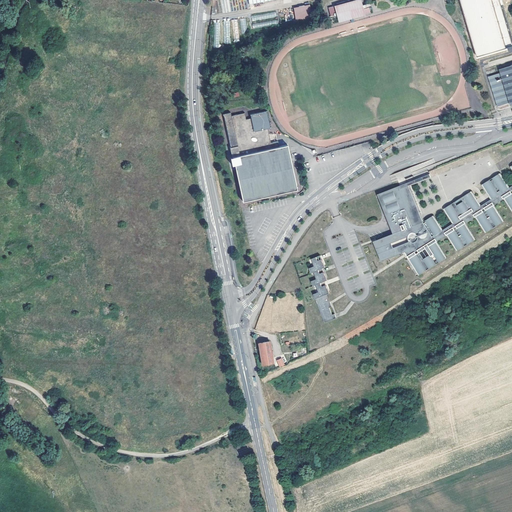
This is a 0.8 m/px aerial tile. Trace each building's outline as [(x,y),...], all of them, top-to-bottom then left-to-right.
[(359,0),(352,0),(337,4),(328,6),(330,14),(334,13),(335,16),(339,15),(340,20),(364,13),(362,8),(366,7),(365,4),(361,5),(359,0)] [(460,0),(478,57),(511,46),(511,40),(499,0),(460,0)] [(294,8),(296,21),(312,18),(310,6),(294,8)] [(276,11),(238,17),(239,22),(277,16),(276,11)] [(387,13),(361,20),(362,24),(370,22),(370,24),(388,19),(387,13)] [(490,76),(499,106),(510,102),(511,106),(511,105),(511,65),(500,69),(501,73),(490,76)] [(230,113),(223,115),(233,158),(230,159),(232,167),(235,166),(243,203),(298,191),(288,146),(279,148),(278,142),(271,144),(268,129),(271,129),(267,112),(250,116),(251,119),(246,120),(244,114),(231,117),(230,113)] [(400,185),(382,192),(390,212),(386,213),(394,233),(376,240),(384,260),(406,251),(420,274),(446,257),(436,241),(448,234),(458,250),(474,239),(464,223),(477,216),(487,232),(503,221),(493,205),(505,198),(511,208),(511,165),(511,166),(511,186),(509,188),(499,173),(483,184),(492,199),(480,206),(471,192),(445,208),(454,222),(442,230),(433,216),(423,222),(416,224),(401,185),(400,185)] [(390,176),(392,182),(402,178),(412,174),(409,168),(396,174),(396,173),(390,176)] [(404,184),(401,185),(416,224),(423,222),(408,182),(404,184)] [(382,192),(378,194),(386,213),(390,212),(382,192)] [(376,240),(374,241),(382,261),(384,260),(376,240)] [(319,306),(325,322),(337,317),(335,313),(333,314),(330,307),(328,302),(330,301),(327,294),(326,289),(328,288),(327,284),(326,285),(324,281),(325,281),(324,276),(326,275),(325,271),(324,272),(322,268),(323,268),(322,263),(324,263),(322,259),(321,259),(320,255),(312,258),(315,266),(310,268),(312,272),(315,271),(318,278),(312,281),(314,285),(317,284),(320,291),(314,294),(316,298),(319,297),(322,304),(319,306)] [(270,341),(259,343),(263,364),(273,362),(270,341)] [(280,367),(285,365),(282,358),(276,360),(280,367)]
